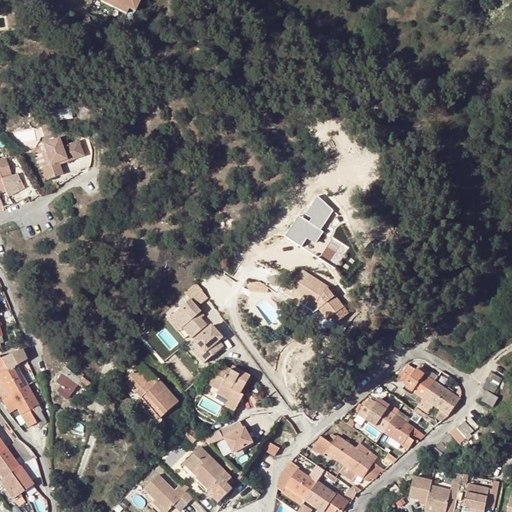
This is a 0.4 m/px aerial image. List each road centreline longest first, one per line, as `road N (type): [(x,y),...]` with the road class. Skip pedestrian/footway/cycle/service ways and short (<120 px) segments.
road 1 (residential): [(357,511),(466,402),(462,375),(419,351),(289,452),(274,476),(268,511)]
road 2 (residential): [(54,511),(43,463),(0,407)]
